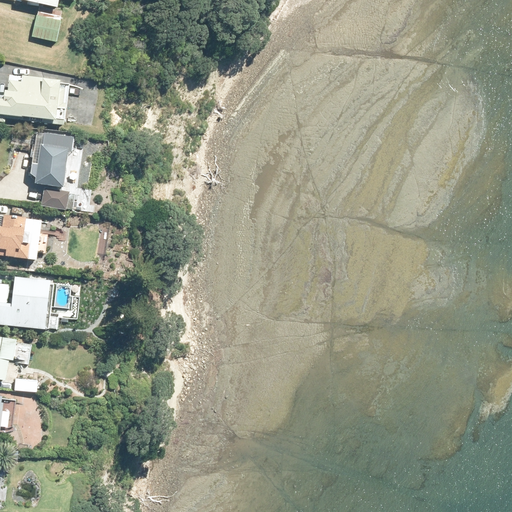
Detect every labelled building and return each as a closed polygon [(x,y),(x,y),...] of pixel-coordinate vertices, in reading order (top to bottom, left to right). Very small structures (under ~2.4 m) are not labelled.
[(5,0),(22,3),(23,0),(59,9),(60,0),(5,0)] [(37,13),(33,38),(58,43),(63,11),(54,10),(52,16),(37,13)] [(65,126),(69,85),(62,84),(62,81),(23,76),(23,83),(10,81),(9,91),(5,91),(4,99),(0,98),(0,121),(6,123),(7,118),(65,126)] [(32,175),(37,179),(37,184),(65,188),(71,152),(74,153),(76,137),(45,133),(45,136),(38,135),(32,175)] [(45,188),(42,206),(68,210),(70,192),(45,188)] [(42,238),(43,222),(0,215),(0,256),(38,261),(38,256),(46,257),(48,239),(42,238)] [(40,289),(41,280),(16,277),(12,302),(0,300),(0,325),(46,331),(51,291),(40,289)] [(0,381),(7,382),(10,362),(14,362),(18,341),(0,337),(0,381)] [(16,380),(16,391),(38,393),(39,382),(16,380)]
